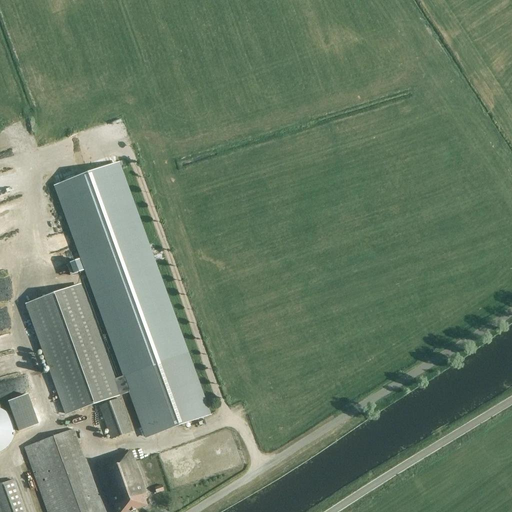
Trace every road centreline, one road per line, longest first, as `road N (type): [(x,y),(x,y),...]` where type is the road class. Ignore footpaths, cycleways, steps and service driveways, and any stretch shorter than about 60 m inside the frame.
road 1 (unclassified): [(201,511),(511,305)]
road 2 (unclassified): [(336,511),(511,399)]
